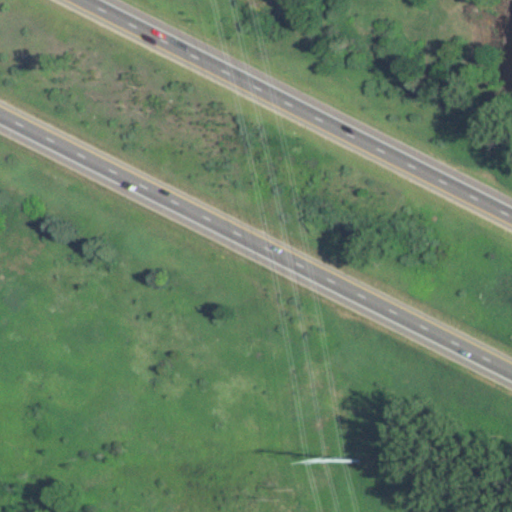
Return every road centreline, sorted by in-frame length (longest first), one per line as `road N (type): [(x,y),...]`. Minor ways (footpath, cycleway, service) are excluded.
road 1 (motorway): [(0,117),(511,376)]
road 2 (motorway): [(511,212),(92,0)]
